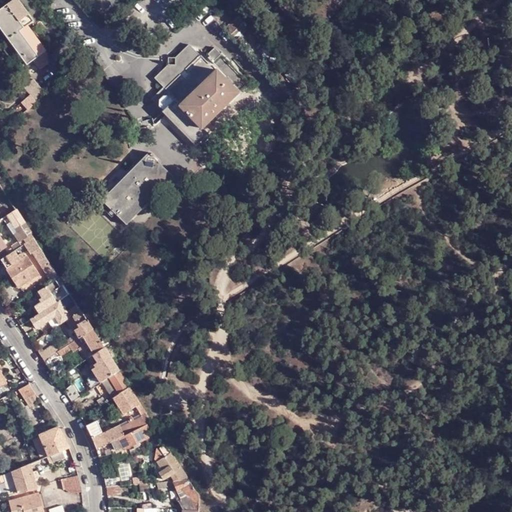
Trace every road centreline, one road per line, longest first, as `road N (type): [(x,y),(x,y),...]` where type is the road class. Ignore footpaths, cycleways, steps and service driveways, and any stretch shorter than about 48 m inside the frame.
road 1 (track): [(415,0),(334,136),(223,280),(202,433),(230,511)]
road 2 (residential): [(0,318),(79,438),(96,511)]
road 3 (track): [(501,0),(334,136)]
